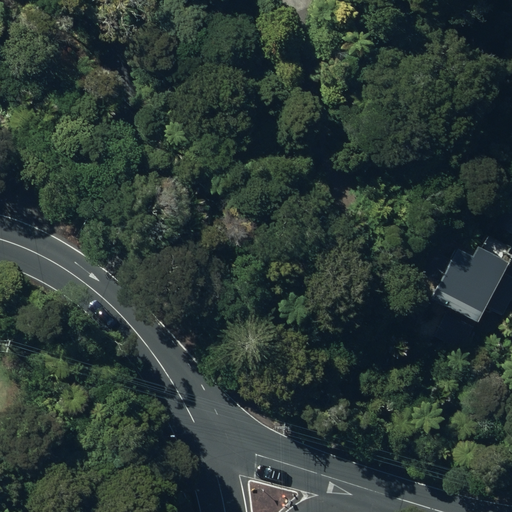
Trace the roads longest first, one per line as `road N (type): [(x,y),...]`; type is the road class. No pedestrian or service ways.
road 1 (secondary): [(0,239),(66,269),(110,301),(171,378),(204,443)]
road 2 (secondary): [(360,487),(204,443)]
